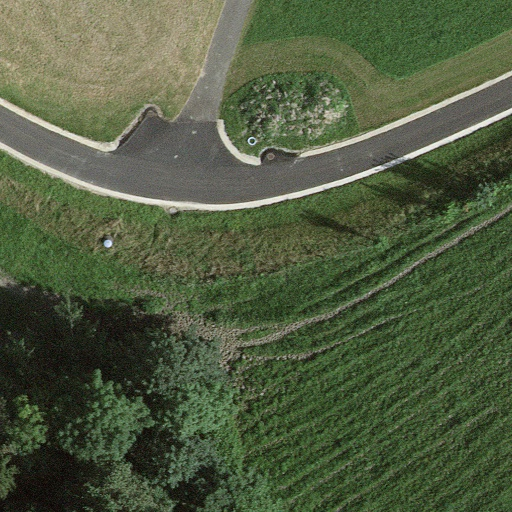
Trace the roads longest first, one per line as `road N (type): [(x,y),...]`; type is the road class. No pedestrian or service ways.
road 1 (track): [(511,88),(373,151),(261,184),(176,185),(113,173),(0,123)]
road 2 (track): [(176,185),(241,0)]
